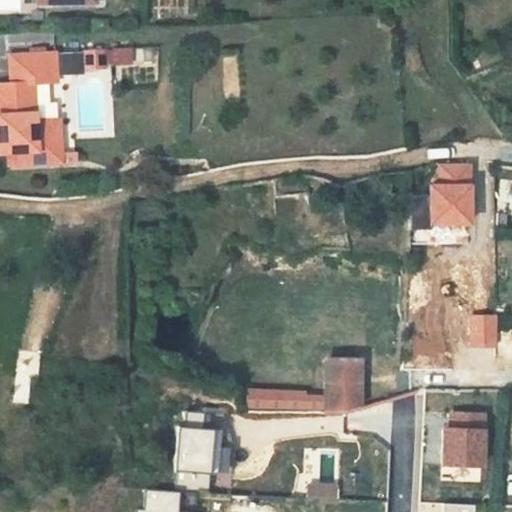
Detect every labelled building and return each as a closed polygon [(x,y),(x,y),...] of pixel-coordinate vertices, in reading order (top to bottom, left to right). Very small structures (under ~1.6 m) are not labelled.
[(82,51),(83,66),(104,65),(103,50),(83,51),(82,51)] [(82,51),(55,53),(56,73),(83,71),(83,66),(82,51)] [(56,73),(55,53),(10,54),(11,82),(0,82),(0,151),(17,151),(17,163),(59,161),(58,127),(34,128),(34,120),(33,102),(23,103),(23,83),(32,82),(56,81),(56,73)] [(32,82),(23,83),(23,103),(33,102),(32,82)] [(58,119),(34,120),(34,128),(58,127),(58,119)] [(361,394),(362,350),(326,351),(326,394),(361,394)] [(439,467),(481,467),(481,410),(439,410),(439,467)] [(467,511),(468,503),(441,502),(440,511),(467,511)]
